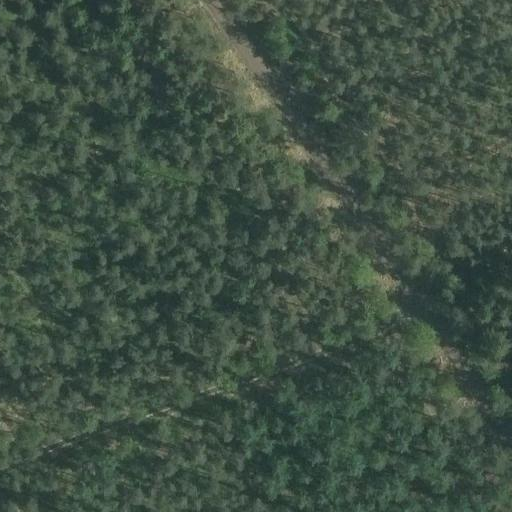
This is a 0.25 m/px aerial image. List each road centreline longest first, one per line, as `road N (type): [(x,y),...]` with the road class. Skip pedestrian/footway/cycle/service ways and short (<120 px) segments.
road 1 (track): [(511,438),(208,0)]
road 2 (track): [(423,309),(0,464)]
